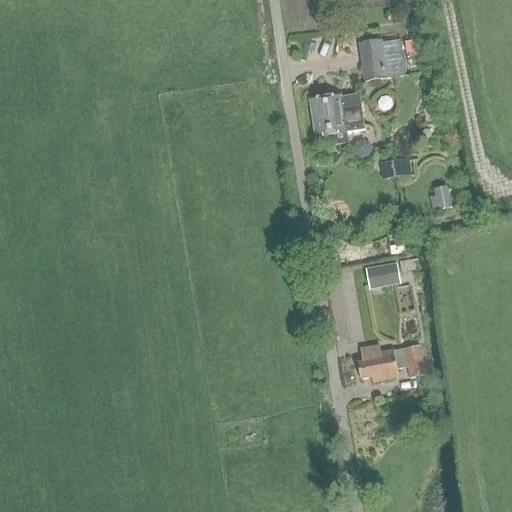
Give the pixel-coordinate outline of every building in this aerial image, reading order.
[(406,78),(401,42),(383,44),(382,42),(360,45),(365,83),(406,78)] [(365,131),(360,95),(340,98),(340,97),(310,101),(315,139),(330,137),(332,147),(348,145),(347,133),(365,131)] [(411,177),(408,160),(379,166),(383,183),(411,177)] [(451,208),(447,187),(433,190),(438,211),(451,208)] [(397,266),(365,271),(369,291),(401,285),(397,266)] [(406,371),(408,382),(424,379),(418,350),(392,354),(392,353),(379,355),(378,348),(359,352),(361,365),(356,366),(359,382),(369,380),(370,386),(397,381),(396,373),(406,371)]
